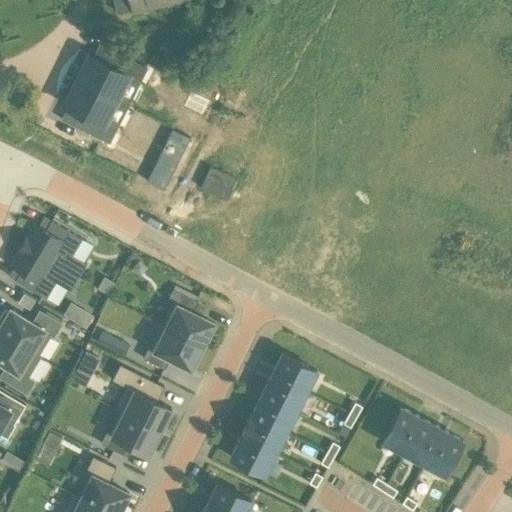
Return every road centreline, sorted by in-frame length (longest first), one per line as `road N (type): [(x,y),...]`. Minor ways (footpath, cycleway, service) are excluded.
road 1 (residential): [(511,82),(486,66),(427,58),(363,72),(319,113),(247,286)]
road 2 (residential): [(264,294),(511,431)]
road 3 (residential): [(12,158),(247,286)]
road 4 (residential): [(264,294),(155,511)]
